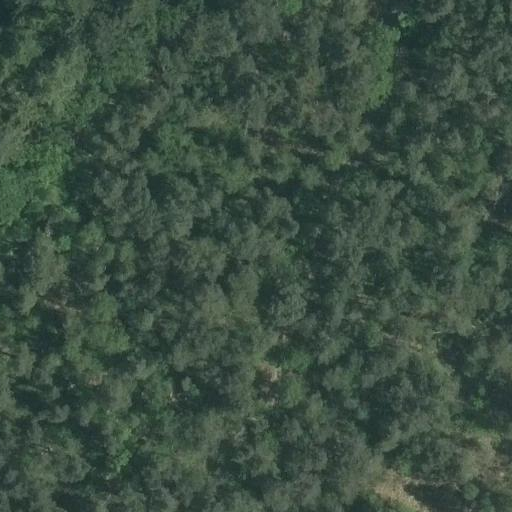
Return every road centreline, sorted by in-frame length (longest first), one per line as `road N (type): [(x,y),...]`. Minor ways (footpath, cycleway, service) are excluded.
road 1 (track): [(394,0),(398,32),(387,90),(336,180),(270,406),(202,511)]
road 2 (track): [(0,221),(202,0)]
